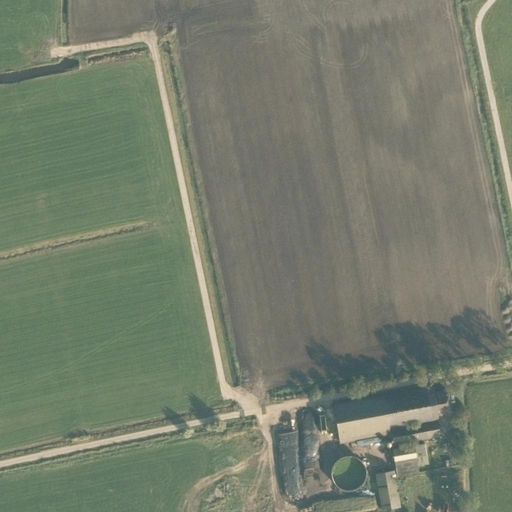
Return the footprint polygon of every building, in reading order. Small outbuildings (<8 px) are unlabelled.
[(432,387),(432,383),(421,385),(422,389),(333,405),(339,442),(389,434),(391,445),(440,436),(436,419),(438,419),(438,417),(442,416),(441,413),(450,411),(447,390),(434,393),(433,387),(432,387)] [(319,434),(300,435),(303,480),(322,479),(319,434)] [(425,443),(414,445),(417,466),(428,464),(425,443)] [(418,472),(413,445),(392,448),(396,476),(418,472)] [(333,459),(336,485),(363,481),(360,456),(333,459)] [(401,506),(394,470),(375,473),(381,509),(401,506)] [(261,477),(249,477),(249,488),(262,487),(261,477)]
